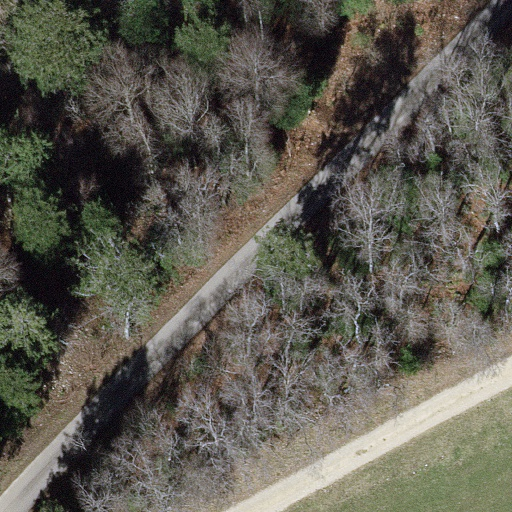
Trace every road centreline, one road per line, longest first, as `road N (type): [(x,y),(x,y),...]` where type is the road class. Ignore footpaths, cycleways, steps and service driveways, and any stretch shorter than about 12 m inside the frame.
road 1 (track): [(14,511),(146,367),(511,13)]
road 2 (track): [(257,511),(511,372)]
